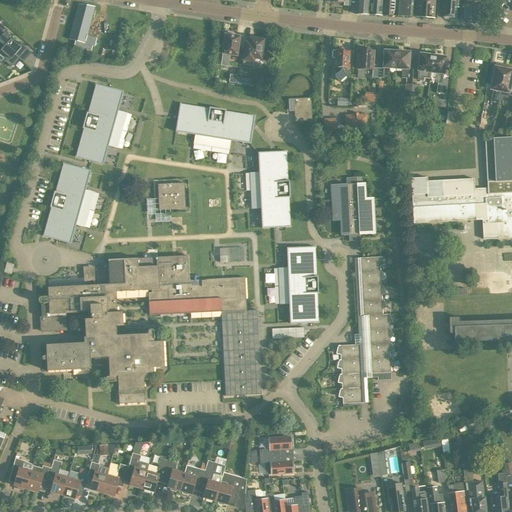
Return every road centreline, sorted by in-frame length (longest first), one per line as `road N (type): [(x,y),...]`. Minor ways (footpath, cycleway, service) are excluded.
road 1 (residential): [(511,41),(261,14)]
road 2 (unknown): [(386,171),(388,250),(383,241),(348,241),(341,262)]
